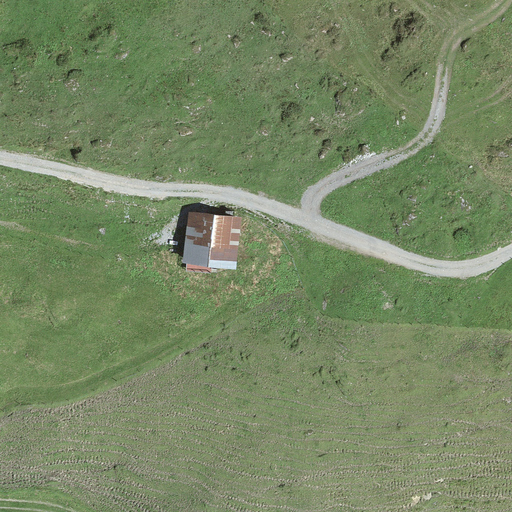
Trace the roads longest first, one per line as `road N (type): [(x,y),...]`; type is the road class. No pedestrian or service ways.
road 1 (track): [(394,255),(0,422)]
road 2 (track): [(0,163),(133,192),(244,199),(394,255)]
road 3 (track): [(394,255),(450,271),(511,251)]
